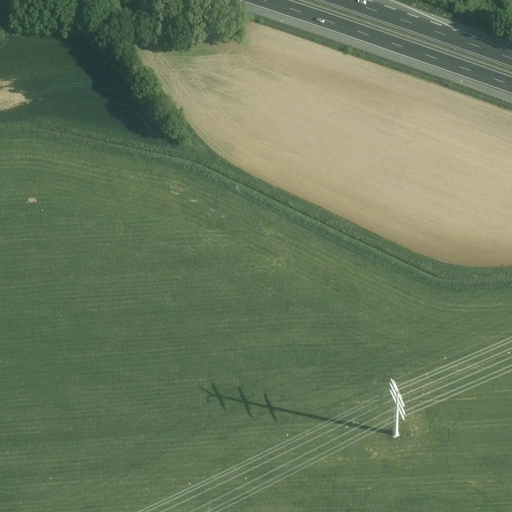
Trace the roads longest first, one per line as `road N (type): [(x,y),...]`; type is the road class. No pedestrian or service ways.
road 1 (track): [(92,0),(198,163),(446,279),(511,276)]
road 2 (motorway): [(268,0),(511,89)]
road 3 (motorway): [(511,57),(344,0)]
